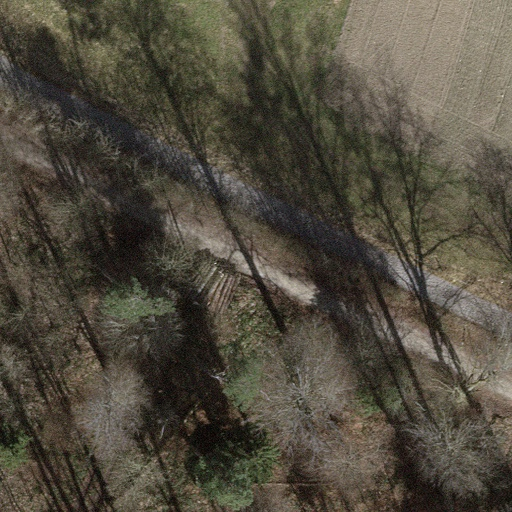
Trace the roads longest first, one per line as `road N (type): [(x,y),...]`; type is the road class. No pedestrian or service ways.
road 1 (track): [(511,376),(0,116)]
road 2 (unknown): [(0,68),(511,327)]
